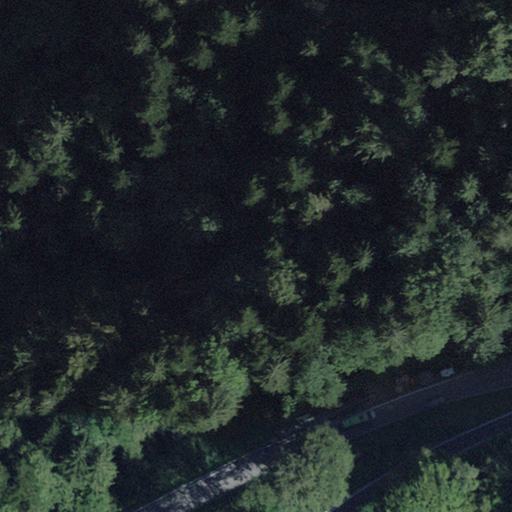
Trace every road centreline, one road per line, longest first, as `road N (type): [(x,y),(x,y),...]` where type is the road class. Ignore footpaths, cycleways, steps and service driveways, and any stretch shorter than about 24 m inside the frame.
road 1 (tertiary): [(163,511),(380,415),(511,372)]
road 2 (unclassified): [(511,420),(446,449),(344,511)]
